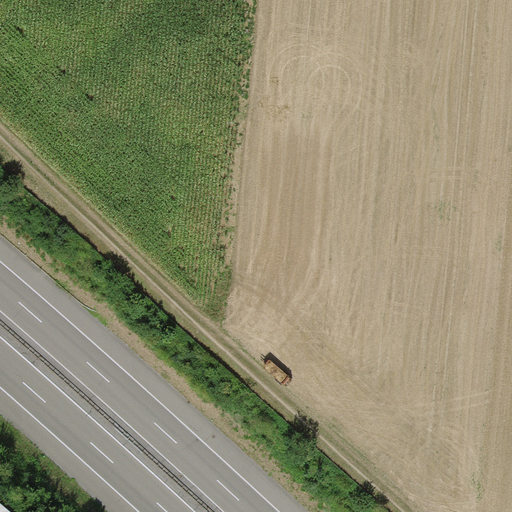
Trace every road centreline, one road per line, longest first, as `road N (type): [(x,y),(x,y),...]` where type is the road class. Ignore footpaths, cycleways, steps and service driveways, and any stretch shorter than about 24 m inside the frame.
road 1 (track): [(0,134),(394,511)]
road 2 (motorway): [(248,511),(0,293)]
road 3 (motorway): [(0,366),(161,511)]
